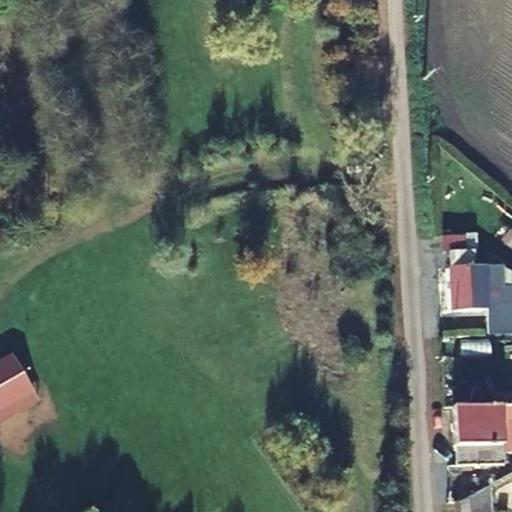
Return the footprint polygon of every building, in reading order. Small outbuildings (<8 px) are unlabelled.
[(476,236),(466,236),(467,254),(475,254),(477,254),(476,236)] [(450,255),(451,269),(476,268),(475,254),(467,254),(462,254),(450,255)] [(476,268),(451,269),(453,317),(488,315),(489,338),(511,336),(511,307),(502,308),(500,267),(476,268)] [(511,288),(501,289),(502,308),(511,307),(511,288)] [(0,409),(32,391),(12,356),(0,362),(0,409)] [(500,426),(511,425),(511,406),(452,410),(454,449),(501,448),(500,426)] [(511,425),(500,426),(501,448),(511,447),(511,425)] [(487,511),(486,492),(456,509),(456,511),(487,511)]
